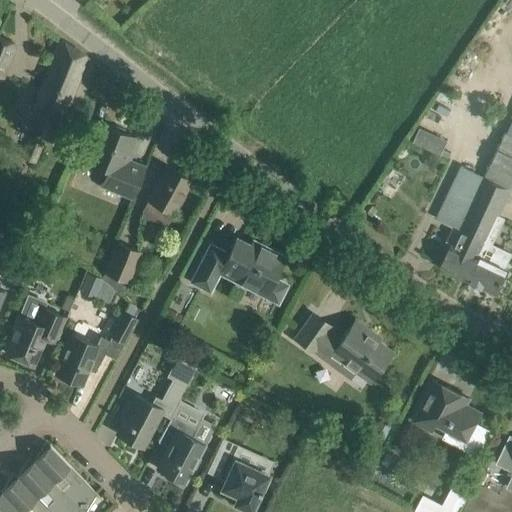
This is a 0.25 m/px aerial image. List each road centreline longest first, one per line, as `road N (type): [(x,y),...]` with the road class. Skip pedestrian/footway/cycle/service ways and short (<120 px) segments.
road 1 (unclassified): [(511,346),(420,291),(34,0)]
road 2 (residential): [(46,406),(147,511)]
